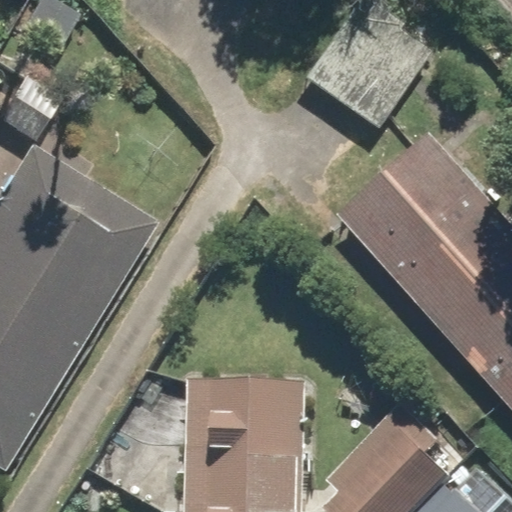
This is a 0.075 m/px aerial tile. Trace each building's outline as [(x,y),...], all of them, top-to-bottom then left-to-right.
[(89,14),(60,0),(35,0),(19,35),(68,58),(89,14)] [(434,49),(353,1),(293,101),(374,149),(434,49)] [(70,100),(28,71),(0,110),(0,119),(37,146),(70,100)] [(511,207),(444,132),(351,215),(511,393),(511,207)] [(34,150),(0,206),(0,466),(8,471),(157,223),(34,150)] [(311,511),(315,382),(198,379),(194,511),(311,511)] [(410,428),(335,505),(342,511),(411,511),(453,469),(410,428)] [(490,511),(465,488),(441,511),(490,511)]
